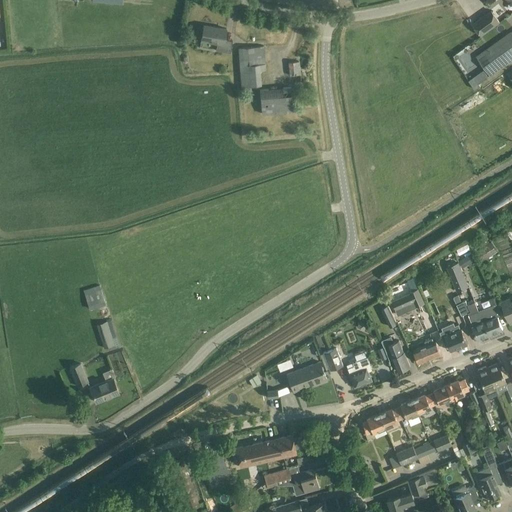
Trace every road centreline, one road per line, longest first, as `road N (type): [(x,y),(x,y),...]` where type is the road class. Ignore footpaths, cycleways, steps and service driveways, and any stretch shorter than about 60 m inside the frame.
road 1 (unclassified): [(0,432),(108,426),(183,375),(213,343),(346,255),(352,240),(325,76),(327,18)]
road 2 (residential): [(335,412),(511,338)]
road 3 (track): [(64,511),(146,455),(229,429)]
